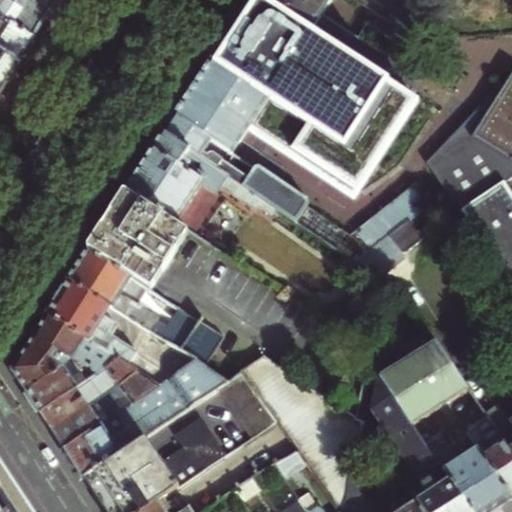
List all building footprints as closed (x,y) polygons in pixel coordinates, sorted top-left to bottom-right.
[(0,0),(0,18),(34,41),(45,23),(58,3),(53,0),(0,0)] [(260,0),(359,63),(392,13),(371,0),(260,0)] [(0,55),(17,66),(25,54),(34,41),(0,18),(0,55)] [(264,95),(282,69),(241,42),(224,68),(264,95)] [(0,91),(17,66),(0,55),(0,91)] [(282,135),(293,118),(279,108),(210,63),(194,88),(175,117),(233,156),(244,140),(254,147),(257,142),(266,148),(277,132),(282,135)] [(511,89),(479,141),(511,162),(511,89)] [(233,156),(175,117),(169,126),(163,135),(221,174),(233,156)] [(221,174),(163,135),(144,166),(126,193),(189,234),(201,242),(227,202),(218,196),(222,189),(254,210),(260,207),(272,215),(275,210),(245,189),(221,174)] [(511,200),(504,188),(511,182),(511,162),(479,141),(473,150),(455,138),(427,169),(511,293),(511,200)] [(245,189),(275,210),(306,230),(318,213),(308,207),(308,202),(291,191),(287,193),(277,187),(277,181),(260,171),(257,172),(251,181),(245,189)] [(189,234),(126,193),(115,210),(97,239),(92,246),(88,253),(141,286),(151,292),(155,286),(189,234)] [(371,253),(356,263),(378,278),(403,260),(389,240),(371,253)] [(141,286),(88,253),(78,268),(69,282),(125,318),(181,354),(190,340),(131,301),(141,286)] [(47,315),(97,347),(120,362),(140,375),(161,389),(175,379),(112,339),(125,318),(69,282),(60,295),(47,315)] [(97,347),(47,315),(34,336),(11,372),(18,382),(26,394),(97,347)] [(200,324),(190,340),(181,354),(197,365),(204,369),(225,339),(200,324)] [(438,346),(383,382),(414,428),(451,402),(462,419),(459,421),(460,424),(467,436),(489,421),(486,418),(438,346)] [(101,374),(120,362),(97,347),(26,394),(36,408),(40,415),(97,377),(101,374)] [(341,511),(350,476),(363,425),(356,421),(264,360),(261,362),(243,374),(278,426),(290,443),(268,458),(276,470),(277,469),(298,455),(305,465),(336,511),(341,511)] [(120,362),(101,374),(114,393),(120,389),(140,375),(120,362)] [(489,421),(511,455),(511,363),(510,364),(511,366),(511,378),(503,384),(511,397),(511,423),(501,408),(486,418),(489,421)] [(114,419),(65,452),(77,470),(84,481),(147,439),(220,389),(227,384),(204,369),(197,365),(175,379),(161,389),(133,407),(114,419)] [(278,426),(243,374),(227,384),(220,389),(255,441),(278,426)] [(140,375),(120,389),(133,407),(161,389),(140,375)] [(109,396),(97,377),(40,415),(47,426),(52,433),(102,401),(109,396)] [(413,498),(422,511),(471,511),(427,447),(414,428),(383,382),(368,379),(356,421),(363,425),(413,498)] [(114,419),(102,401),(52,433),(58,443),(65,452),(114,419)] [(147,439),(84,481),(104,511),(147,511),(160,504),(228,459),(203,421),(178,438),(185,449),(164,464),(147,439)] [(511,455),(489,421),(467,436),(477,451),(511,502),(511,501),(511,455)] [(511,502),(477,451),(458,463),(441,437),(427,447),(471,511),(497,511),(498,511),(511,502)] [(298,455),(277,469),(284,478),(305,465),(298,455)] [(0,511),(33,511),(18,489),(0,462),(0,511)] [(165,511),(160,504),(147,511),(212,511),(216,510),(235,497),(243,491),(233,476),(178,511),(165,511)] [(374,511),(350,476),(341,511),(374,511)] [(243,491),(235,497),(243,509),(265,495),(257,483),(243,491)] [(422,511),(413,498),(391,511),(422,511)]
